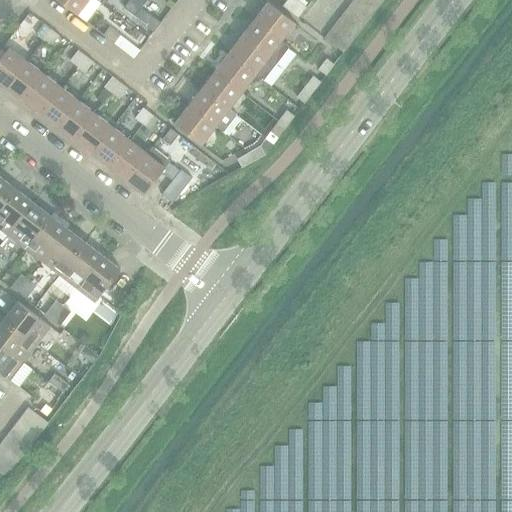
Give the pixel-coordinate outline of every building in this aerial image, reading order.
[(87,0),(58,0),(77,14),(87,0)] [(141,7),(131,0),(128,0),(124,6),(135,14),(141,7)] [(297,0),(286,0),(282,6),(290,11),(298,0),(297,0)] [(298,0),(290,11),(297,17),(305,6),(298,0)] [(371,15),(351,0),(345,9),(364,24),(371,15)] [(378,5),(371,0),(351,0),(371,15),(378,5)] [(267,1),(254,19),(281,40),(294,22),(267,1)] [(364,24),(345,9),(338,18),(357,33),(364,24)] [(357,33),(338,18),(331,28),(350,42),(357,33)] [(254,19),(240,36),(275,63),(289,46),(281,40),(254,19)] [(139,50),(108,27),(102,22),(97,29),(133,57),(139,50)] [(35,34),(43,40),(51,29),(43,23),(35,34)] [(350,42),(331,28),(324,37),(343,52),(350,42)] [(51,29),(43,40),(50,45),(58,35),(51,29)] [(240,36),(227,54),(254,74),(262,81),(275,63),(240,36)] [(0,57),(0,82),(6,87),(27,60),(9,46),(0,57)] [(70,60),(77,66),(85,55),(78,50),(70,60)] [(227,54),(214,71),(241,91),(254,74),(227,54)] [(85,55),(77,66),(85,72),(93,61),(85,55)] [(326,75),(334,64),(326,58),(318,69),(326,75)] [(27,60),(6,87),(23,101),(44,73),(27,60)] [(214,71),(201,88),(236,115),(248,98),(241,92),(241,91),(214,71)] [(44,73),(23,101),(40,114),(61,87),(44,73)] [(313,75),(305,86),(313,92),(321,82),(313,75)] [(104,86),(111,92),(119,82),(112,76),(104,86)] [(119,82),(111,92),(119,98),(127,87),(119,82)] [(313,92),(305,86),(297,96),(305,103),(313,92)] [(61,87),(40,114),(57,127),(78,100),(61,87)] [(201,88),(188,105),(215,126),(215,125),(223,131),(236,115),(201,88)] [(78,100),(57,127),(74,140),(95,113),(78,100)] [(215,126),(188,105),(174,123),(201,144),(215,126)] [(134,118),(142,123),(150,113),(143,107),(134,118)] [(287,110),(279,121),(287,127),(295,116),(287,110)] [(95,113),(74,140),(91,153),(112,126),(95,113)] [(150,113),(142,123),(149,129),(158,119),(150,113)] [(287,127),(279,121),(271,131),(278,137),(287,127)] [(112,126),(91,153),(109,167),(130,139),(112,126)] [(178,134),(170,128),(162,139),(169,145),(178,134)] [(130,139),(109,167),(126,180),(147,152),(130,139)] [(260,145),(248,152),(253,160),(265,154),(260,145)] [(147,152),(126,180),(144,194),(165,166),(169,160),(151,146),(147,152)] [(253,160),(248,152),(237,158),(241,167),(253,160)] [(0,176),(0,207),(15,188),(0,176)] [(15,188),(0,207),(0,228),(7,234),(32,201),(15,188)] [(32,201),(7,234),(24,247),(50,214),(32,201)] [(50,214),(24,247),(42,261),(67,228),(50,214)] [(67,228),(42,261),(59,274),(84,241),(67,228)] [(84,241),(59,274),(76,287),(101,254),(84,241)] [(101,254),(76,287),(94,301),(120,268),(101,254)] [(10,287),(17,293),(28,279),(21,273),(10,287)] [(28,279),(17,293),(25,299),(36,285),(28,279)] [(44,314),(52,319),(63,305),(55,299),(44,314)] [(17,300),(3,318),(36,344),(50,326),(17,300)] [(63,305),(52,319),(59,325),(70,311),(63,305)] [(3,318),(0,322),(0,343),(23,361),(36,344),(3,318)] [(23,361),(0,343),(0,372),(9,379),(23,361)] [(99,356),(85,345),(79,352),(93,363),(99,356)] [(54,373),(49,381),(63,391),(68,384),(54,373)] [(63,391),(49,381),(43,388),(57,399),(63,391)] [(28,406),(21,416),(41,431),(48,422),(28,406)] [(21,416),(13,425),(34,440),(41,431),(21,416)] [(13,425),(6,434),(26,449),(34,440),(13,425)] [(6,434),(0,442),(0,443),(19,459),(26,449),(6,434)] [(0,443),(0,458),(12,468),(19,459),(0,443)] [(12,468),(0,458),(0,473),(5,477),(12,468)]
